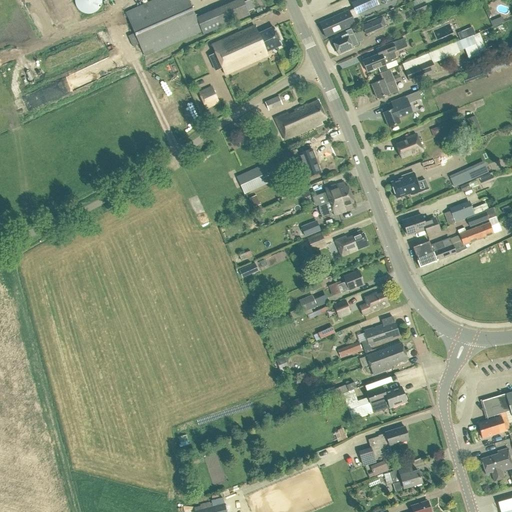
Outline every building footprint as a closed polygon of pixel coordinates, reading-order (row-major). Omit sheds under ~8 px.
[(74,0),(74,1),(74,3),(75,5),(76,7),(77,9),(78,10),(79,12),(81,13),(83,14),(85,15),(87,15),(89,15),(91,15),(93,14),(95,13),(97,12),(98,10),(99,9),(100,7),(101,5),(102,3),(102,1),(101,0),(74,0)] [(155,0),(125,13),(145,57),(202,32),(203,36),(250,16),(243,0),(239,0),(196,19),(187,0),(155,0)] [(358,0),(357,1),(351,3),(355,11),(356,14),(377,5),(376,2),(375,0),(358,0)] [(428,10),(424,2),(423,0),(420,0),(413,4),(414,7),(413,7),(417,16),(428,10)] [(326,38),(355,25),(349,11),(320,24),(326,38)] [(497,20),(499,27),(508,24),(506,17),(497,20)] [(366,36),(386,27),(382,18),(362,27),(366,36)] [(489,18),(483,20),(486,26),(492,24),(489,18)] [(256,34),(253,26),(210,45),(223,74),(266,56),(264,52),(280,45),(272,27),(256,34)] [(353,47),(358,45),(351,29),(345,32),(346,36),(332,42),(337,55),(353,48),(353,47)] [(465,31),(457,34),(460,40),(467,37),(465,31)] [(478,34),(472,36),(475,44),(478,53),(485,51),(478,34)] [(397,61),(394,53),(407,48),(404,40),(376,50),(378,55),(362,62),(366,73),(376,69),(378,73),(385,70),(384,66),(397,61)] [(402,64),(409,81),(435,71),(428,53),(402,64)] [(449,57),(438,62),(441,67),(452,63),(449,57)] [(506,59),(485,66),(487,74),(509,66),(506,59)] [(81,72),(75,73),(74,70),(60,73),(63,82),(70,81),(72,87),(84,85),(81,72)] [(378,101),(399,92),(390,70),(380,74),(383,81),(372,86),(378,101)] [(206,110),(219,104),(211,87),(198,92),(206,110)] [(282,94),(286,100),(293,96),(289,90),(282,94)] [(418,92),(405,97),(405,98),(408,104),(420,99),(418,92)] [(269,112),(283,106),(279,97),(265,103),(269,112)] [(389,129),(401,124),(399,119),(408,116),(412,114),(408,104),(405,98),(391,103),(394,110),(383,114),(389,129)] [(325,118),(317,99),(292,110),(293,113),(288,115),(287,112),(273,118),(283,140),(320,122),(320,121),(325,118)] [(437,117),(457,111),(454,102),(435,108),(437,117)] [(475,139),(483,136),(475,117),(467,120),(475,139)] [(435,138),(442,136),(439,128),(432,131),(435,138)] [(411,157),(423,153),(416,135),(405,139),(406,141),(396,145),(401,159),(410,156),(411,157)] [(258,143),(244,148),(250,167),(265,162),(258,143)] [(296,148),(284,152),(287,162),(291,160),(300,185),(308,182),(306,176),(319,171),(311,147),(297,152),(296,148)] [(440,156),(423,163),(426,170),(443,164),(440,156)] [(271,161),(236,177),(244,194),(279,178),(271,161)] [(481,162),(449,177),(454,188),(486,173),(481,162)] [(411,196),(420,193),(413,173),(402,177),(402,179),(392,183),(395,193),(394,195),(395,198),(397,198),(398,199),(410,194),(411,196)] [(344,181),(325,186),(329,200),(350,193),(347,184),(345,185),(344,181)] [(467,183),(460,187),(462,192),(470,188),(467,183)] [(330,202),(318,207),(321,217),(331,214),(330,212),(333,212),(333,214),(352,208),(351,203),(353,203),(350,193),(329,200),(330,202)] [(253,208),(260,205),(256,196),(249,199),(253,208)] [(455,224),(475,217),(469,202),(449,209),(455,224)] [(494,221),(503,218),(499,209),(491,212),(494,221)] [(486,213),(467,220),(470,227),(488,220),(486,213)] [(423,222),(421,215),(404,221),(409,236),(426,229),(429,236),(439,232),(434,219),(423,222)] [(300,228),(305,238),(320,231),(316,222),(300,228)] [(420,268),(457,255),(455,250),(464,247),(464,246),(494,234),(490,223),(459,235),(462,241),(452,245),(453,246),(452,246),(445,249),(417,259),(420,268)] [(362,234),(360,231),(352,234),(352,236),(347,238),(346,236),(335,241),(341,255),(368,244),(364,234),(362,234)] [(321,233),(307,238),(309,245),(324,239),(321,233)] [(417,259),(445,249),(452,246),(449,239),(431,246),(430,242),(413,248),(417,259)] [(249,251),(238,255),(240,260),(251,256),(249,251)] [(340,293),(348,290),(364,284),(358,270),(343,276),(345,282),(337,285),(340,293)] [(363,298),(365,304),(358,306),(362,315),(385,305),(380,293),(369,297),(368,296),(363,298)] [(312,296),(299,301),(304,313),(317,307),(317,306),(314,299),(313,298),(312,296)] [(326,296),(314,301),(317,307),(317,308),(328,303),(326,296)] [(333,306),(338,318),(350,313),(345,301),(333,306)] [(365,334),(358,336),(360,342),(361,342),(364,351),(370,349),(368,345),(398,336),(392,316),(380,320),(382,324),(364,329),(365,334)] [(326,339),(341,333),(338,326),(324,332),(326,339)] [(341,360),(363,351),(359,342),(337,351),(341,360)] [(369,363),(405,350),(402,342),(366,355),(369,363)] [(405,350),(369,363),(373,374),(393,367),(392,364),(408,359),(405,350)] [(281,371),(288,368),(284,357),(276,360),(281,371)] [(346,386),(348,391),(353,389),(356,388),(354,382),(346,386)] [(357,401),(353,389),(348,391),(344,392),(345,393),(343,394),(347,405),(348,405),(354,420),(406,402),(401,386),(387,391),(385,385),(366,391),(368,398),(357,401)] [(340,388),(329,392),(331,398),(343,394),(345,393),(344,392),(344,390),(346,389),(345,386),(340,388)] [(511,443),(511,444),(511,445),(511,393),(506,395),(506,397),(484,403),(489,420),(502,416),(501,414),(511,411),(511,414),(511,443)] [(295,413),(314,405),(310,395),(291,403),(295,413)] [(414,424),(432,416),(430,409),(411,417),(414,424)] [(508,423),(511,422),(511,414),(511,411),(501,414),(502,416),(489,420),(489,421),(479,423),(483,439),(506,433),(505,431),(510,430),(508,423)] [(371,452),(366,453),(367,454),(361,456),(363,466),(375,462),(373,457),(383,454),(382,448),(389,445),(409,439),(404,425),(385,431),(385,433),(377,436),(378,437),(367,440),(371,452)] [(342,441),(347,439),(344,429),(338,431),(342,441)] [(503,478),(501,473),(511,469),(511,464),(507,449),(497,452),(498,455),(481,460),(485,475),(491,473),(494,481),(503,478)] [(412,473),(409,465),(398,468),(399,470),(384,475),(387,485),(393,483),(395,491),(421,483),(418,472),(412,473)] [(511,511),(511,499),(498,503),(500,511),(511,511)] [(194,511),(225,511),(223,500),(194,508),(194,511)] [(431,511),(427,500),(411,505),(413,511),(431,511)]
